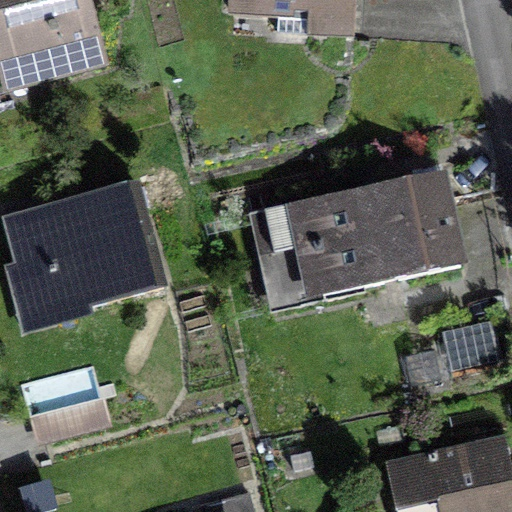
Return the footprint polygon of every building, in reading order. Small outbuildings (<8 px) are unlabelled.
[(0,0),(0,64),(5,85),(103,59),(87,0),(0,0)] [(355,0),(230,0),(229,16),(278,20),(278,33),(353,36),(355,0)] [(271,256),(282,306),(460,268),(440,175),(252,215),(260,258),(271,256)] [(136,184),(11,217),(24,268),(44,264),(58,316),(164,288),(136,184)] [(511,511),(511,475),(505,441),(387,465),(397,511),(511,511)] [(253,511),(249,494),(201,508),(202,511),(253,511)]
